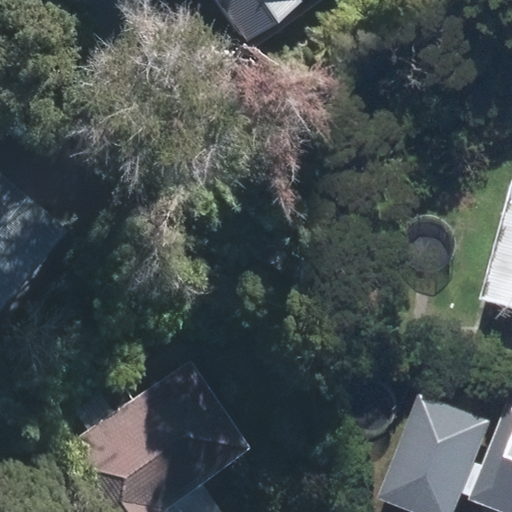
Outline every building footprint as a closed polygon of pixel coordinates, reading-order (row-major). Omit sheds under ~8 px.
[(0,272),(47,215),(0,176),(0,272)] [(511,228),(496,289),(511,293),(511,228)] [(230,434),(180,359),(31,456),(68,511),(156,511),(143,491),(230,434)] [(377,374),(330,376),(333,425),(379,423),(377,374)] [(511,415),(482,495),(511,506),(511,415)]
